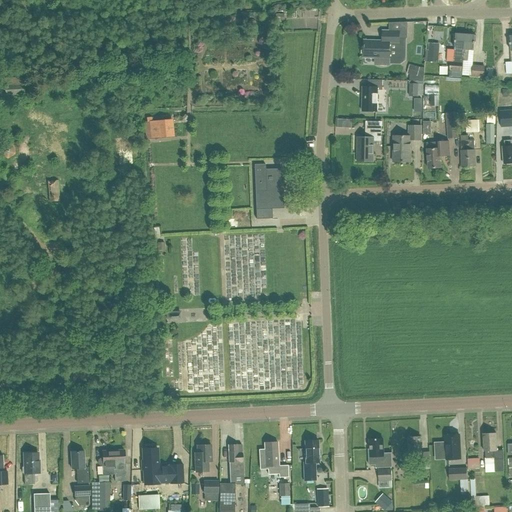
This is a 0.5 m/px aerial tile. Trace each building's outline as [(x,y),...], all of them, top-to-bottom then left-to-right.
[(386,65),(388,64),(390,64),(400,64),(406,61),(407,40),(408,40),(408,23),(390,23),(389,31),(383,31),(383,41),(364,41),(364,58),(376,58),(375,62),(377,64),(379,65),(381,65),(384,65),(386,65)] [(447,62),(451,62),(450,76),(462,77),(463,61),(465,34),(456,34),(454,34),(454,40),(455,40),(455,42),(454,50),(448,49),(447,62)] [(475,35),(465,34),(463,61),(463,62),(468,62),(469,51),(474,52),(474,44),(475,44),(475,42),(476,42),(476,36),(475,36),(475,35)] [(438,61),(439,49),(429,48),(429,61),(438,61)] [(123,67),(131,66),(130,53),(122,54),(123,67)] [(482,78),(484,66),(472,65),(471,76),(482,78)] [(417,76),(410,75),(410,81),(424,81),(424,68),(420,67),(417,76)] [(24,95),(22,77),(0,78),(0,86),(4,86),(5,97),(24,95)] [(383,90),(383,80),(368,80),(368,81),(370,81),(370,87),(363,87),(362,111),(377,112),(378,90),(383,90)] [(422,97),(422,84),(409,83),(409,96),(418,97),(422,97)] [(511,110),(500,111),(501,127),(511,126),(511,110)] [(447,139),(458,138),(456,112),(445,113),(447,139)] [(152,139),(171,137),(169,120),(150,122),(152,139)] [(461,132),(479,132),(478,120),(465,120),(465,126),(461,126),(461,132)] [(366,122),(366,129),(367,129),(367,138),(366,138),(358,138),(357,162),(374,162),(374,139),(381,139),(381,129),(382,129),(382,122),(366,122)] [(420,140),(421,126),(407,125),(407,137),(394,136),(394,162),(411,163),(411,140),(420,140)] [(468,140),(468,135),(461,136),(462,167),(475,166),(474,140),(468,140)] [(511,140),(504,141),(505,147),(503,147),(504,164),(511,163),(511,140)] [(429,169),(442,169),(442,157),(451,157),(451,142),(428,143),(429,169)] [(14,146),(7,143),(1,145),(0,144),(0,156),(1,156),(1,155),(7,158),(14,154),(14,146)] [(265,164),(254,165),(256,219),(272,219),(272,209),(284,209),(282,169),(265,170),(265,164)] [(49,202),(60,201),(58,180),(47,182),(49,202)] [(181,312),(166,313),(167,322),(182,321),(181,312)] [(496,450),(496,433),(483,434),(484,451),(485,451),(486,472),(504,471),(503,450),(496,450)] [(456,459),(455,452),(459,451),(458,435),(446,435),(446,443),(435,443),(436,453),(448,453),(448,459),(456,459)] [(416,454),(416,465),(430,465),(430,452),(421,452),(420,437),(408,437),(408,454),(416,454)] [(369,465),(375,465),(375,468),(392,467),(391,453),(383,453),(383,439),(370,439),(370,449),(368,449),(369,465)] [(303,481),(315,480),(315,463),(319,462),(318,441),(304,441),(305,462),(303,462),(303,481)] [(278,466),(277,442),(264,443),(264,449),(259,450),(259,463),(265,463),(265,469),(267,469),(268,474),(278,474),(279,477),(288,477),(287,465),(278,466)] [(241,444),(228,445),(229,476),(242,476),(242,462),(241,444)] [(195,472),(205,471),(209,471),(208,461),(211,461),(210,445),(197,446),(197,453),(194,453),(195,462),(195,472)] [(144,461),(142,461),(143,470),(144,470),(144,474),(145,485),(152,485),(159,485),(159,484),(170,483),(170,484),(183,483),(183,464),(169,465),(169,466),(158,467),(157,448),(156,448),(155,448),(154,446),(152,446),(146,446),(145,449),(143,449),(144,461)] [(102,475),(114,474),(112,450),(102,451),(102,458),(100,459),(98,460),(97,462),(98,464),(100,466),(102,466),(102,475)] [(112,450),(114,474),(114,481),(125,481),(125,476),(126,476),(125,464),(126,464),(125,458),(124,458),(124,450),(112,450)] [(84,468),(84,451),(70,452),(71,469),(76,469),(77,483),(88,483),(87,468),(84,468)] [(37,460),(37,453),(23,453),(24,484),(33,484),(32,473),(39,473),(38,460),(37,460)] [(481,468),(481,458),(469,458),(470,469),(481,468)] [(448,480),(466,479),(466,468),(448,469),(448,480)] [(380,481),(392,481),(391,469),(379,470),(380,481)] [(217,501),(217,481),(202,480),(202,493),(203,493),(203,501),(217,501)] [(90,511),(109,510),(108,482),(90,482),(90,511)] [(280,504),(289,504),(290,504),(290,483),(278,483),(279,496),(280,496),(280,504)] [(191,484),(190,495),(198,496),(199,484),(191,484)] [(233,511),(234,484),(230,484),(218,484),(217,511),(233,511)] [(73,496),(89,495),(89,485),(72,486),(73,496)] [(33,511),(49,511),(49,494),(33,494),(33,511)] [(327,507),(327,494),(316,495),(316,507),(327,507)] [(159,495),(138,496),(139,510),(159,509),(159,495)] [(392,502),(385,495),(378,504),(385,511),(393,510),(392,502)] [(470,497),(470,508),(488,507),(488,496),(470,497)]
